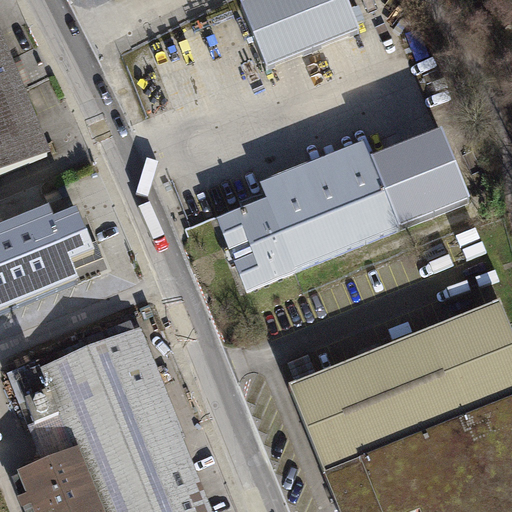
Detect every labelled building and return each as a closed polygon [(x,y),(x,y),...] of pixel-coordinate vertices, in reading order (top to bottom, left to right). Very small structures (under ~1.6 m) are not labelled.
[(345,0),(258,0),(240,7),(266,74),(360,36),(345,0)] [(0,181),(54,157),(0,37),(0,181)] [(444,137),(223,225),(250,292),(471,204),(444,137)] [(49,213),(0,232),(0,315),(78,285),(49,213)] [(511,511),(511,331),(502,307),(292,391),(341,511),(511,511)] [(65,419),(80,456),(23,479),(36,511),(210,511),(140,336),(48,373),(56,393),(50,396),(41,373),(13,384),(32,432),(65,419)]
